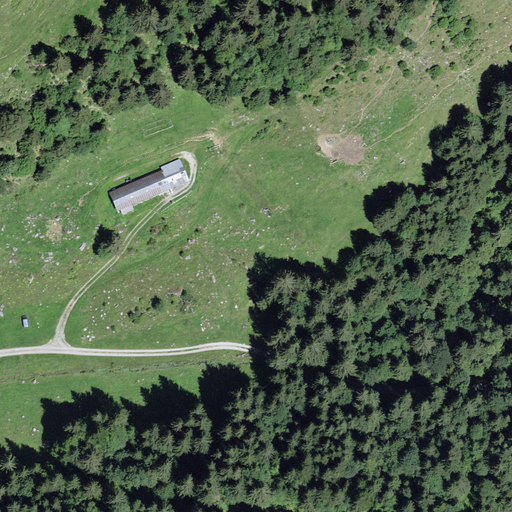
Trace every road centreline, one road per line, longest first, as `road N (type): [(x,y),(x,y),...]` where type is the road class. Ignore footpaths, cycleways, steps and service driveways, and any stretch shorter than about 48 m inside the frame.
road 1 (track): [(511,373),(479,385),(415,387),(352,382),(220,344),(55,349)]
road 2 (track): [(55,349),(65,312),(163,200),(185,188),(191,158)]
